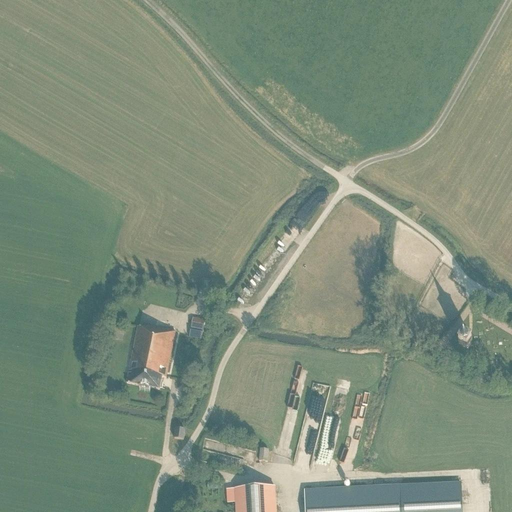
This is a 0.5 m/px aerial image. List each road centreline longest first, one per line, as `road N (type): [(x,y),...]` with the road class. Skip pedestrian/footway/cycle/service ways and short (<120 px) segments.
road 1 (unclassified): [(151,511),(156,487),(204,419),(234,343),(349,184),(511,306)]
road 2 (track): [(145,0),(265,123),(349,184)]
